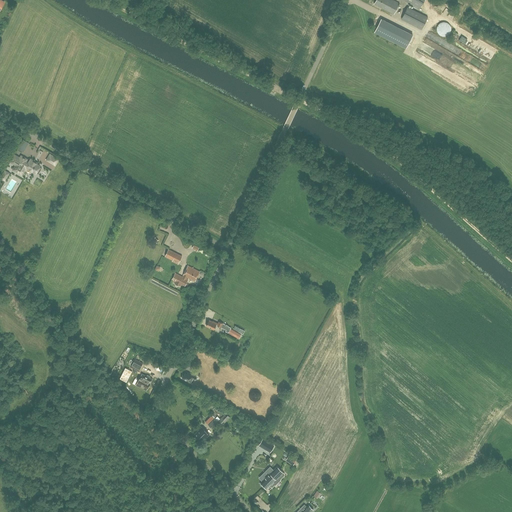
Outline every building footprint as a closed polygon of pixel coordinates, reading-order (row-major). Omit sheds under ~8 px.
[(394,13),(400,3),(394,0),(376,0),(375,4),(394,13)] [(425,0),(404,0),(420,9),(425,0)] [(422,29),(428,17),(408,6),(402,18),(422,29)] [(381,19),(375,32),(406,48),(413,35),(381,19)] [(444,21),(443,21),(442,21),(441,21),(440,22),(439,23),(438,24),(437,25),(437,26),(437,27),(437,28),(437,29),(437,30),(437,31),(438,31),(438,32),(438,33),(439,33),(439,34),(440,34),(441,35),(442,35),(443,35),(444,35),(445,35),(446,35),(447,35),(448,34),(449,34),(449,33),(450,33),(450,32),(451,31),(451,30),(451,29),(451,28),(451,27),(451,26),(451,25),(450,24),(449,23),(448,22),(447,21),(446,21),(445,21),(444,21)] [(455,56),(486,71),(489,65),(458,50),(455,56)] [(473,71),(444,58),(442,64),(471,77),(473,71)] [(505,91),(504,88),(505,87),(503,84),(496,88),(499,95),(505,91)] [(20,150),(26,152),(29,142),(23,140),(20,150)] [(34,161),(31,159),(29,161),(26,160),(27,159),(21,155),(20,157),(15,154),(10,162),(16,165),(14,168),(13,169),(22,174),(26,167),(36,173),(36,172),(38,173),(39,172),(39,171),(39,170),(39,169),(40,166),(34,162),(34,161)] [(58,159),(50,154),(47,160),(55,165),(58,159)] [(5,170),(0,178),(5,181),(10,173),(5,170)] [(180,261),(182,256),(169,249),(165,256),(173,260),(174,258),(180,261)] [(186,279),(187,277),(195,281),(200,272),(188,266),(183,277),(176,273),(172,280),(175,281),(174,283),(180,286),(181,284),(185,286),(188,280),(186,279)] [(229,333),(239,339),(241,335),(231,329),(231,328),(228,326),(219,321),(218,324),(213,321),(213,322),(209,320),(208,323),(207,323),(206,324),(206,325),(207,325),(206,326),(214,329),(215,326),(217,327),(218,326),(226,330),(225,331),(229,333)] [(139,371),(143,363),(135,359),(131,367),(139,371)] [(125,368),(120,379),(126,382),(132,371),(125,368)] [(184,376),(183,375),(181,378),(189,382),(191,378),(195,380),(196,377),(187,372),(187,374),(185,373),(184,376)] [(137,383),(148,388),(153,379),(142,374),(137,383)] [(212,415),(206,421),(208,424),(215,417),(212,415)] [(219,423),(221,426),(230,417),(228,415),(227,416),(225,415),(218,421),(215,418),(208,425),(212,429),(219,423)] [(202,442),(210,434),(202,427),(194,434),(202,442)] [(263,439),(259,445),(270,452),(274,446),(263,439)] [(264,485),(264,486),(270,480),(270,479),(280,469),(277,466),(270,473),(268,471),(266,471),(260,477),(260,478),(262,481),(261,482),(261,483),(260,483),(260,484),(262,486),(263,486),(264,485)] [(285,474),(280,469),(270,479),(270,480),(264,486),(267,489),(270,486),(272,487),(274,485),(273,483),(276,480),(278,478),(280,479),(281,479),(285,475),(285,474)]
